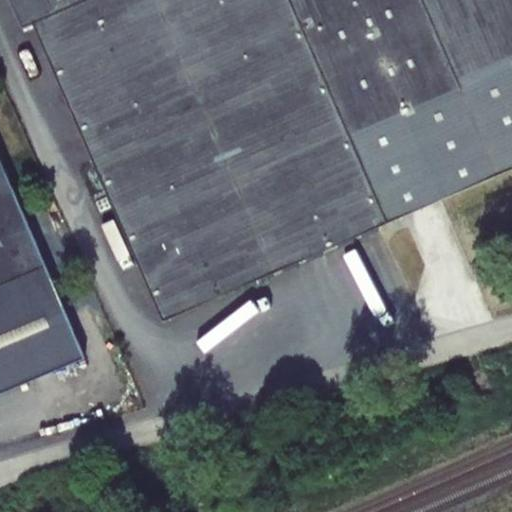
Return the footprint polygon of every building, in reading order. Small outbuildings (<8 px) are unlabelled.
[(32,24),(163,320),(511,168),(511,0),(11,0),(23,28),(32,24)] [(0,192),(12,188),(0,158),(0,192)] [(0,285),(45,266),(12,188),(0,192),(0,285)] [(84,357),(45,266),(0,285),(0,393),(54,371),(54,370),(84,357)] [(0,426),(65,398),(54,371),(0,393),(0,426)]
